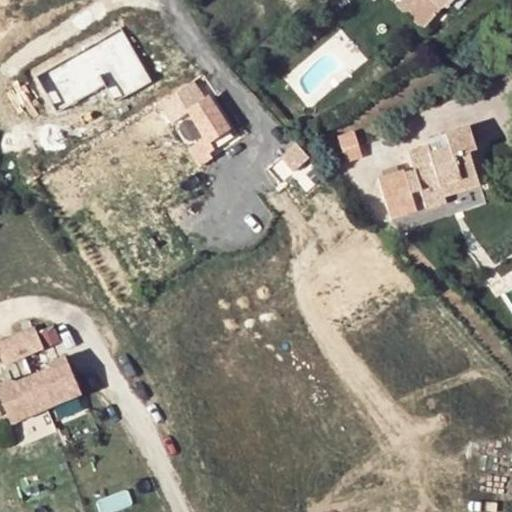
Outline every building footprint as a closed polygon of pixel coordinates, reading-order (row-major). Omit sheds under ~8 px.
[(421,0),(418,3),(425,13),(437,12),(456,0),(421,0)] [(215,148),(235,135),(211,98),(192,110),(215,148)] [(465,106),(439,114),(443,127),(470,120),(465,106)] [(420,183),(427,206),(428,209),(448,203),(445,192),(476,183),(467,152),(478,149),(470,120),(443,127),(448,143),(432,148),(431,143),(410,148),(420,183)] [(448,143),(443,127),(427,131),(431,143),(432,148),(448,143)] [(354,129),(340,133),(347,159),(361,155),(354,129)] [(445,192),(448,203),(490,190),(478,149),(467,152),(476,183),(445,192)] [(391,216),(415,209),(408,186),(403,169),(379,176),(391,216)] [(420,183),(408,186),(415,209),(427,206),(420,183)] [(48,316),(8,329),(16,352),(56,338),(48,316)] [(79,346),(61,352),(63,357),(24,372),(22,366),(6,373),(20,412),(92,385),(79,346)]
